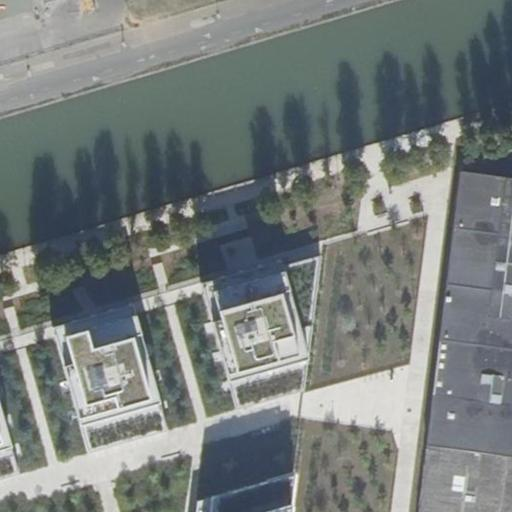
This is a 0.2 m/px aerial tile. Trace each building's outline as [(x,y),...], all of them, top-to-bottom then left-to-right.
[(511,511),(511,176),(455,171),(419,511),(511,511)] [(303,391),(319,254),(280,265),(205,287),(207,295),(237,409),(303,391)] [(128,302),(48,325),(52,339),(88,452),(167,428),(132,316),(128,302)] [(0,477),(17,472),(0,410),(0,477)] [(288,511),(293,461),(196,490),(193,511),(288,511)]
